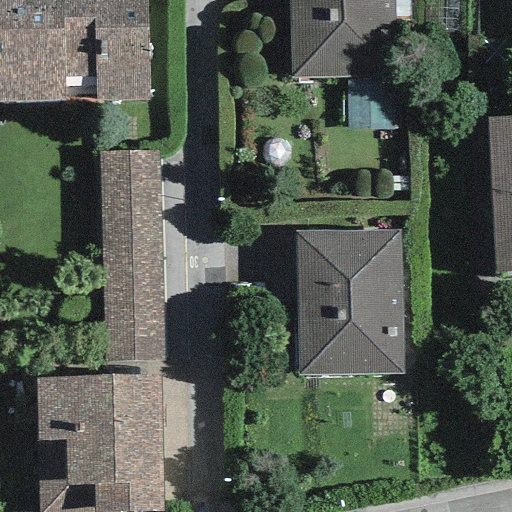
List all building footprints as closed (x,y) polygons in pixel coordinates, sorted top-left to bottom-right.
[(0,0),(0,103),(150,101),(148,0),(0,0)] [(395,0),(288,0),(290,77),(396,76),(395,0)] [(511,115),(486,117),(493,274),(511,273),(511,115)] [(159,150),(99,151),(102,360),(162,359),(159,150)] [(398,228),(296,229),(299,374),(400,372),(398,228)] [(35,379),(37,511),(163,511),(160,376),(35,379)]
